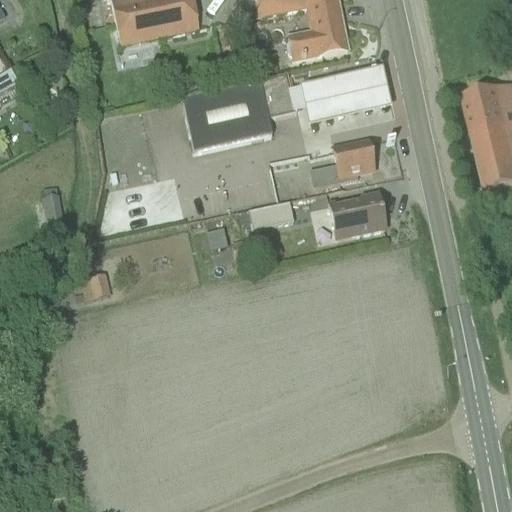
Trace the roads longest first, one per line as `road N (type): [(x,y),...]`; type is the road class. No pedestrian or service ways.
road 1 (tertiary): [(478,414),(391,0)]
road 2 (unclassified): [(233,511),(346,467),(480,429)]
road 3 (unknown): [(308,151),(175,179),(163,176),(155,141)]
road 4 (unknown): [(402,55),(299,83),(308,151)]
